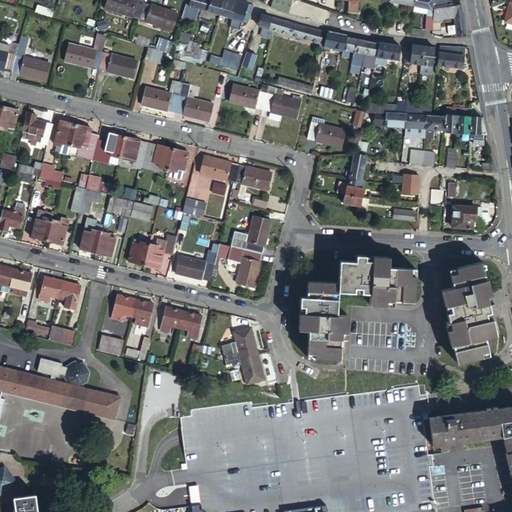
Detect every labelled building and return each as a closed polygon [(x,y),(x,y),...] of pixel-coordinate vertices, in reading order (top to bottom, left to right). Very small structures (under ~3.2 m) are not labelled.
[(131,13),(138,15),(143,1),(139,0),(107,0),(105,6),(130,14),(131,13)] [(201,0),(190,0),(189,3),(189,4),(190,4),(188,12),(196,14),(198,7),(200,7),(201,0)] [(201,0),(200,7),(208,10),(210,0),(201,0)] [(210,0),(208,10),(216,12),(220,0),(210,0)] [(220,0),(216,12),(218,13),(227,15),(233,17),(237,0),(220,0)] [(251,3),(242,0),(237,0),(233,17),(231,22),(240,25),(242,19),(247,21),(250,11),(247,10),(247,8),(249,8),(250,3),(251,3)] [(356,12),(356,0),(346,0),(346,12),(356,12)] [(415,0),(415,4),(414,9),(426,11),(425,28),(433,28),(434,3),(431,3),(431,0),(415,0)] [(143,1),(138,15),(147,18),(147,20),(170,28),(176,11),(153,3),(152,4),(143,1)] [(189,4),(189,3),(186,2),(181,15),(194,20),(196,14),(188,12),(190,4),(189,4)] [(461,13),(460,2),(452,4),(456,34),(464,33),(467,32),(464,12),(461,13)] [(261,13),(257,23),(264,25),(262,32),(271,35),(273,28),(275,17),(261,13)] [(275,17),(273,28),(319,42),(322,30),(275,17)] [(191,33),(182,31),(179,39),(188,42),(189,39),(191,33)] [(344,34),(327,31),(325,45),(342,48),(344,34)] [(92,64),(98,66),(102,51),(101,51),(105,35),(97,32),(93,48),(70,42),(65,59),(92,66),(92,64)] [(18,42),(11,69),(20,72),(19,73),(45,79),(49,61),(23,54),(29,36),(20,34),(20,35),(18,42)] [(357,37),(344,34),(342,48),(346,49),(344,56),(350,57),(352,50),(354,51),(357,37)] [(158,36),(155,47),(168,51),(172,40),(158,36)] [(368,39),(357,37),(354,51),(363,52),(365,53),(368,39)] [(185,51),(185,53),(195,56),(198,46),(199,41),(189,39),(188,42),(185,51)] [(377,40),(368,39),(365,53),(375,54),(377,40)] [(399,44),(377,40),(375,54),(374,62),(384,63),(385,56),(397,58),(399,44)] [(4,68),(11,69),(18,42),(13,41),(11,41),(10,44),(0,41),(0,67),(4,69),(4,68)] [(412,47),(407,46),(405,61),(420,62),(423,43),(413,42),(412,47)] [(423,43),(420,62),(433,64),(435,45),(423,43)] [(465,45),(440,43),(438,61),(462,65),(465,45)] [(147,45),(144,58),(151,60),(155,47),(147,45)] [(241,54),(223,49),(222,52),(221,56),(219,63),(236,68),(241,54)] [(102,51),(98,66),(107,68),(106,69),(133,76),(137,59),(111,52),(111,54),(102,51)] [(210,53),(208,60),(219,63),(221,56),(210,53)] [(256,55),(248,53),(244,64),(252,67),(256,55)] [(277,85),(310,94),(313,85),(279,76),(277,85)] [(168,107),(174,109),(181,80),(174,78),(170,91),(145,85),(141,102),(168,109),(168,107)] [(181,80),(174,109),(182,111),(182,112),(207,119),(212,101),(192,97),(186,95),(188,89),(189,82),(181,80)] [(256,105),(262,107),(265,93),(259,92),(259,90),(234,84),(230,100),(255,106),(256,105)] [(265,93),(262,107),(270,109),(268,116),(279,119),(281,113),(295,117),(300,98),(291,95),(291,98),(281,95),(275,94),(276,88),(267,86),(265,92),(265,93)] [(365,108),(365,110),(375,110),(386,111),(395,112),(395,104),(366,102),(366,104),(365,108)] [(395,102),(395,104),(395,112),(405,112),(405,109),(408,109),(408,105),(405,105),(405,102),(395,102)] [(18,108),(2,104),(0,112),(0,125),(5,127),(5,130),(12,132),(13,124),(14,124),(18,108)] [(430,106),(415,105),(414,113),(426,113),(429,114),(430,106)] [(45,140),(50,121),(35,118),(33,117),(33,115),(34,112),(25,109),(21,126),(30,128),(28,135),(29,136),(28,140),(33,142),(34,137),(45,140)] [(395,112),(386,111),(375,110),(374,124),(405,126),(406,112),(405,112),(395,112)] [(405,126),(404,134),(412,135),(414,113),(406,112),(405,126)] [(458,131),(459,112),(455,112),(446,112),(446,115),(445,128),(445,130),(458,131)] [(471,132),(472,113),(459,112),(458,131),(459,131),(463,131),(471,132)] [(426,113),(414,113),(412,135),(424,136),(426,113)] [(443,114),(429,114),(426,113),(424,136),(432,136),(433,128),(445,128),(446,115),(443,114)] [(486,132),(483,114),(472,113),(471,132),(470,136),(481,137),(481,132),(486,132)] [(341,146),(345,128),(323,123),(324,118),(312,115),(307,136),(314,138),(314,139),(341,146)] [(70,143),(75,122),(60,118),(54,142),(60,144),(61,140),(70,143)] [(92,157),(97,137),(98,133),(90,130),(91,126),(75,122),(70,143),(68,151),(92,157)] [(20,133),(28,135),(30,128),(21,126),(20,128),(22,128),(20,133)] [(110,153),(119,155),(124,134),(109,130),(107,139),(97,137),(92,157),(108,161),(110,153)] [(133,162),(142,164),(148,140),(124,134),(119,155),(133,159),(133,162)] [(368,141),(360,139),(358,146),(367,148),(368,141)] [(158,165),(168,167),(173,146),(148,140),(142,164),(158,168),(158,165)] [(173,146),(168,167),(174,169),(173,175),(182,177),(183,171),(188,172),(190,170),(192,161),(187,160),(189,150),(173,146)] [(455,165),(457,147),(449,147),(447,165),(455,165)] [(410,162),(422,163),(423,149),(411,148),(410,162)] [(433,150),(423,149),(422,163),(433,163),(433,150)] [(367,153),(356,150),(352,170),(348,170),(347,175),(362,177),(367,153)] [(3,152),(0,162),(0,165),(3,166),(11,168),(14,155),(3,152)] [(226,176),(233,178),(237,164),(230,162),(230,160),(204,154),(200,170),(226,177),(226,176)] [(40,161),(32,159),(31,165),(14,161),(12,168),(18,170),(31,173),(36,174),(39,165),(40,161)] [(52,164),(40,161),(39,165),(36,174),(47,177),(48,177),(51,168),(52,164)] [(237,164),(233,178),(242,180),(241,182),(268,188),(272,171),(246,164),(246,166),(237,164)] [(9,169),(1,167),(0,169),(0,179),(6,181),(9,169)] [(62,171),(51,168),(48,177),(53,178),(60,180),(62,171)] [(30,180),(31,173),(18,170),(16,176),(30,180)] [(86,184),(89,171),(82,170),(78,183),(86,184)] [(96,173),(89,171),(86,184),(93,186),(96,173)] [(418,173),(404,172),(403,181),(418,182),(418,173)] [(101,174),(96,173),(93,186),(98,188),(100,179),(101,174)] [(362,177),(347,175),(346,178),(350,178),(349,183),(362,186),(364,178),(362,177)] [(110,190),(112,182),(100,179),(98,188),(110,190)] [(457,180),(449,180),(448,195),(456,195),(457,180)] [(418,182),(403,181),(403,190),(417,191),(418,182)] [(349,183),(347,183),(347,184),(345,193),(361,196),(362,192),(363,186),(362,186),(349,183)] [(70,208),(79,210),(85,186),(76,184),(70,208)] [(97,199),(100,190),(85,186),(79,210),(88,212),(91,197),(97,199)] [(345,193),(344,200),(359,204),(361,196),(345,193)] [(132,200),(111,194),(107,208),(121,212),(120,214),(128,216),(132,200)] [(157,202),(158,196),(150,194),(149,197),(145,196),(144,199),(157,202)] [(186,195),(182,209),(196,213),(199,199),(186,195)] [(253,198),(252,204),(266,208),(267,202),(253,198)] [(205,201),(199,199),(196,213),(202,214),(205,201)] [(153,204),(135,200),(132,214),(150,218),(153,204)] [(477,205),(454,203),(453,223),(473,225),(474,213),(476,213),(477,205)] [(24,208),(13,205),(12,211),(3,208),(0,218),(0,226),(7,229),(9,224),(19,226),(24,208)] [(415,207),(395,206),(394,214),(415,215),(415,207)] [(47,238),(52,216),(43,213),(42,218),(35,216),(31,234),(47,238)] [(237,230),(234,244),(262,251),(264,244),(266,244),(272,218),(254,213),(249,233),(237,230)] [(61,218),(52,216),(47,238),(62,242),(69,216),(62,214),(61,218)] [(96,250),(101,228),(95,226),(97,220),(87,217),(79,246),(82,247),(86,248),(96,250)] [(116,232),(101,228),(96,250),(111,254),(116,232)] [(173,249),(177,232),(169,230),(168,237),(159,235),(157,242),(150,240),(144,262),(160,266),(165,247),(173,249)] [(144,262),(150,240),(142,238),(141,242),(134,240),(133,240),(128,258),(144,262)] [(234,244),(218,240),(213,261),(224,264),(225,261),(225,256),(236,259),(235,263),(240,264),(236,279),(255,284),(261,259),(260,259),(262,251),(234,244)] [(212,264),(213,261),(206,259),(206,257),(180,251),(178,257),(175,270),(201,276),(202,275),(209,277),(212,264)] [(371,290),(370,296),(394,298),(414,299),(417,267),(389,264),(390,254),(357,251),(357,258),(341,256),(340,279),(339,288),(371,290)] [(175,270),(178,257),(171,255),(168,268),(175,270)] [(487,311),(492,310),(490,301),(489,295),(493,294),(490,277),(487,278),(484,260),(450,267),(454,285),(443,287),(449,319),(446,320),(451,344),(452,343),(457,361),(489,353),(485,336),(496,333),(493,317),(488,318),(487,311)] [(10,283),(14,265),(0,261),(0,286),(1,287),(3,281),(10,283)] [(10,283),(9,289),(25,293),(31,270),(14,265),(10,283)] [(59,295),(63,278),(45,273),(39,296),(47,298),(49,292),(59,295)] [(337,310),(339,288),(340,279),(309,276),(307,292),(301,292),(299,325),(309,326),(307,353),(341,355),(342,335),(343,311),(337,310)] [(81,282),(63,278),(59,295),(67,297),(65,304),(75,306),(81,282)] [(127,312),(131,313),(135,295),(118,291),(112,314),(122,316),(123,314),(126,314),(127,312)] [(135,295),(131,313),(134,314),(133,318),(147,322),(152,300),(135,295)] [(179,325),(183,307),(166,303),(160,326),(169,328),(170,323),(179,325)] [(200,312),(183,307),(179,325),(186,327),(185,333),(195,335),(200,312)] [(37,320),(29,318),(26,329),(34,331),(34,329),(47,332),(49,324),(36,321),(37,320)] [(52,322),(49,335),(71,341),(75,328),(52,322)] [(226,359),(257,351),(251,325),(234,330),(236,340),(222,344),(226,359)] [(123,337),(102,332),(98,347),(120,352),(123,337)] [(140,348),(128,346),(126,352),(144,356),(149,335),(144,334),(140,348)] [(197,362),(201,343),(195,341),(194,345),(190,344),(189,351),(192,352),(190,361),(197,362)] [(264,376),(257,351),(226,359),(227,365),(242,361),(247,381),(264,376)] [(50,377),(77,384),(86,379),(88,371),(83,361),(75,359),(66,364),(66,365),(61,363),(62,361),(41,356),(38,369),(51,372),(50,377)] [(0,387),(3,389),(114,416),(119,395),(77,384),(50,377),(0,364),(0,387)] [(237,366),(231,367),(233,379),(240,377),(237,366)] [(328,511),(331,510),(430,498),(433,497),(428,465),(428,462),(426,453),(424,442),(415,384),(332,394),(299,399),(299,396),(292,397),(292,400),(179,415),(188,484),(182,485),(184,496),(188,496),(190,511),(328,511)] [(429,415),(511,404),(511,398),(429,411),(429,415)] [(511,444),(511,404),(429,415),(432,440),(448,438),(448,433),(454,432),(454,433),(461,432),(462,435),(501,429),(503,430),(504,430),(507,446),(511,444)] [(4,462),(0,465),(0,491),(1,493),(18,480),(4,462)] [(37,511),(35,492),(13,495),(15,511),(37,511)] [(341,511),(434,501),(433,497),(430,498),(331,510),(328,511),(341,511)]
